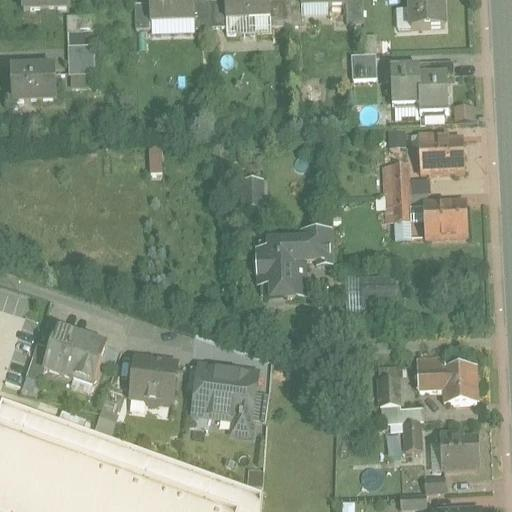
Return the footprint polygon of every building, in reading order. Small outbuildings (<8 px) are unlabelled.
[(67,0),(24,0),(24,13),(68,13),(67,0)] [(194,0),(149,0),(150,8),(150,26),(195,25),(194,7),(194,0)] [(269,0),(225,0),(226,23),(271,22),(270,5),(269,0)] [(345,0),(301,0),(301,4),(302,10),(346,8),(346,2),(345,0)] [(443,0),(410,0),(412,33),(445,31),(443,0)] [(363,2),(346,2),(346,8),(347,29),(364,28),(363,2)] [(288,4),(270,5),(271,22),(271,32),(289,31),(288,4)] [(301,4),(288,4),(289,31),(303,31),(302,10),(301,4)] [(212,6),(194,7),(195,25),(195,33),(213,32),(212,6)] [(150,8),(136,8),(137,34),(151,34),(150,26),(150,8)] [(94,20),(68,21),(68,37),(94,37),(94,20)] [(95,49),(69,50),(70,80),(96,79),(95,49)] [(377,59),(352,60),(354,84),(378,83),(377,59)] [(454,66),(431,67),(431,79),(448,78),(448,80),(454,79),(454,66)] [(420,70),(392,71),(394,110),(422,109),(421,79),(420,70)] [(57,72),(13,72),(14,106),(58,105),(57,72)] [(431,79),(421,79),(422,109),(422,117),(450,116),(448,80),(448,78),(431,79)] [(459,112),(459,125),(476,125),(476,112),(459,112)] [(450,139),(427,140),(429,179),(466,178),(465,145),(450,146),(450,139)] [(158,175),(157,150),(146,151),(147,175),(158,175)] [(409,170),(386,170),(387,199),(395,199),(410,198),(410,185),(409,170)] [(432,184),(410,185),(410,198),(432,198),(432,184)] [(262,185),(245,186),(245,212),(263,211),(262,185)] [(410,198),(395,199),(396,227),(411,227),(410,198)] [(468,208),(426,210),(427,243),(469,241),(468,208)] [(334,236),(301,237),(302,245),(317,245),(318,266),(318,270),(336,269),(334,236)] [(302,245),(273,247),(273,255),(261,255),(261,265),(259,265),(260,281),(262,281),(262,290),(275,290),(275,298),(289,297),(289,303),(306,302),(305,266),(318,266),(317,245),(302,245)] [(396,283),(364,284),(365,312),(397,311),(396,283)] [(108,352),(59,335),(53,354),(46,374),(47,374),(95,390),(108,352)] [(28,381),(28,383),(42,388),(47,374),(46,374),(53,354),(39,349),(35,362),(28,381)] [(476,371),(445,373),(445,362),(419,364),(421,397),(445,395),(446,409),(479,407),(476,371)] [(179,370),(138,365),(133,404),(148,406),(151,410),(156,411),(161,407),(174,409),(179,370)] [(260,380),(205,373),(199,419),(238,424),(237,430),(240,430),(241,424),(250,425),(249,439),(251,440),(252,426),(256,397),(258,398),(260,380)] [(400,384),(379,385),(381,413),(401,412),(400,384)] [(258,398),(256,397),(252,426),(267,428),(270,400),(258,398)] [(99,406),(93,436),(110,439),(116,409),(99,406)] [(0,511),(261,511),(262,499),(17,413),(4,409),(0,420),(0,511)] [(401,412),(381,413),(382,430),(392,429),(405,428),(421,428),(425,427),(424,413),(401,415),(401,412)] [(405,428),(392,429),(393,457),(406,456),(405,428)] [(421,428),(405,428),(406,456),(422,456),(421,428)] [(465,444),(465,437),(442,438),(444,475),(481,473),(480,443),(465,444)] [(447,483),(427,484),(427,498),(447,497),(447,483)] [(428,511),(428,500),(402,501),(402,511),(428,511)]
